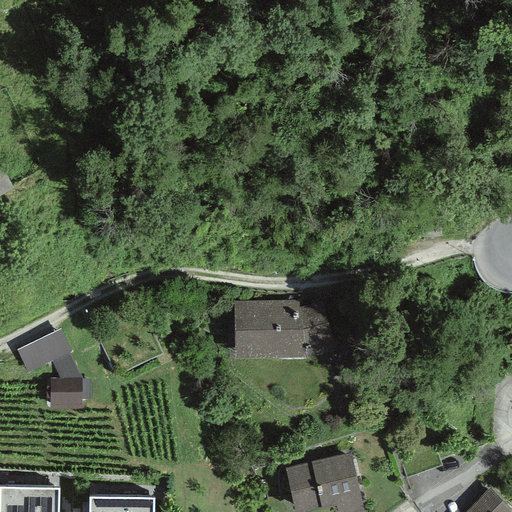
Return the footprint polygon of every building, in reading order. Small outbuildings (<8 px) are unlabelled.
[(299,302),(233,302),(232,361),(307,360),(339,349),(325,295),(299,302)] [(60,326),(16,348),(27,369),(71,348),(60,326)] [(88,379),(52,379),(52,409),(88,409),(88,379)] [(351,454),(284,470),(294,511),(310,511),(336,506),(337,511),(355,511),(364,510),(351,454)] [(58,511),(59,490),(0,487),(0,511),(58,511)] [(511,511),(511,510),(489,488),(466,511),(511,511)] [(153,511),(154,499),(90,498),(89,511),(153,511)]
